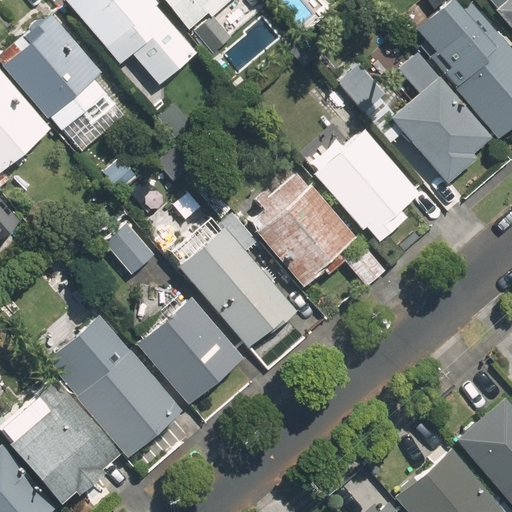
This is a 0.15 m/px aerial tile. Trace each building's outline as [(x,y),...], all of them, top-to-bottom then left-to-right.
[(180,34),(149,0),(54,0),(53,1),(109,66),(121,55),(148,87),(192,48),(180,34)] [(149,0),(180,34),(183,31),(205,55),(225,37),(206,16),(224,0),(149,0)] [(430,74),(490,140),(508,124),(511,128),(511,59),(462,3),(451,12),(440,0),(438,0),(404,31),(437,67),(430,74)] [(511,0),(475,0),(511,42),(511,0)] [(92,75),(38,15),(0,49),(0,77),(38,120),(41,117),(73,152),(116,114),(87,81),(92,75)] [(482,138),(407,54),(389,70),(410,92),(380,119),(440,185),(469,159),(464,154),(482,138)] [(354,61),(330,81),(350,105),(374,85),(354,61)] [(0,162),(39,130),(0,83),(0,162)] [(166,100),(149,115),(169,138),(186,123),(166,100)] [(352,233),(356,228),(369,244),(399,218),(392,210),(409,196),(353,130),(344,138),(333,125),(295,156),(307,170),(302,174),(352,233)] [(361,289),(379,272),(281,163),(225,213),(291,286),(310,270),(318,279),(337,262),(361,289)] [(124,184),(109,197),(124,216),(140,203),(124,184)] [(0,231),(13,221),(0,206),(0,231)] [(236,349),(261,328),(264,331),(287,311),(267,288),(273,283),(257,264),(251,270),(204,215),(188,229),(198,241),(166,269),(236,349)] [(120,223),(96,243),(124,277),(148,256),(120,223)] [(140,373),(175,411),(234,358),(172,290),(118,339),(145,368),(140,373)] [(175,411),(140,373),(89,317),(36,365),(122,460),(175,411)] [(0,458),(44,508),(59,494),(65,500),(77,489),(89,501),(101,491),(83,472),(104,453),(38,378),(0,412),(0,458)] [(511,511),(511,420),(493,399),(445,443),(506,511),(511,511)] [(494,511),(440,451),(385,500),(396,511),(494,511)] [(0,511),(39,511),(44,508),(0,458),(0,511)] [(384,511),(376,503),(365,511),(384,511)]
